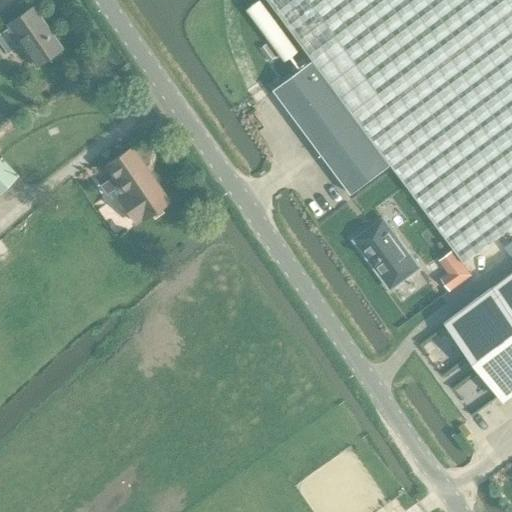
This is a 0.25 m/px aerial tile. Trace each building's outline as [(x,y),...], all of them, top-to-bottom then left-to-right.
[(511,0),(267,0),(313,61),(390,165),(464,263),(511,227),(511,0)] [(35,67),(62,48),(33,5),(6,24),(8,28),(0,33),(0,45),(5,54),(19,44),(35,67)] [(390,165),(313,61),(274,90),(352,194),(390,165)] [(107,91),(114,86),(105,73),(98,78),(107,91)] [(113,177),(100,186),(106,194),(119,186),(123,192),(116,197),(134,223),(141,218),(143,220),(169,202),(161,191),(131,148),(105,166),(113,177)] [(0,190),(17,176),(0,157),(0,190)] [(390,289),(419,267),(384,219),(354,241),(390,289)] [(511,273),(447,322),(505,400),(511,394),(511,273)]
